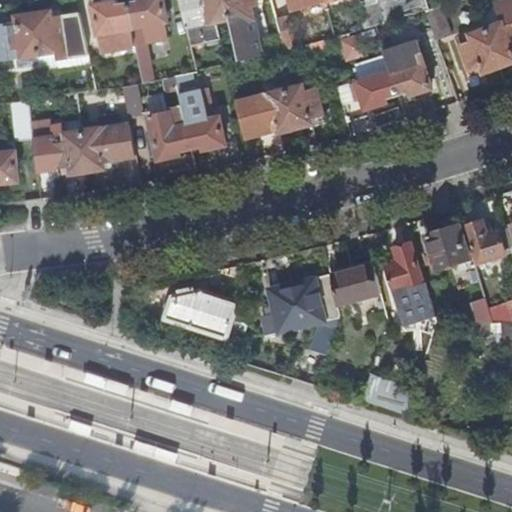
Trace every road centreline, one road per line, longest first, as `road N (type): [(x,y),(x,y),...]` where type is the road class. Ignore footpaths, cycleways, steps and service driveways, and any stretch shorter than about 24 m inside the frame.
road 1 (primary): [(511,491),(0,328)]
road 2 (residential): [(511,139),(295,202),(0,253)]
road 3 (primary): [(0,418),(288,511)]
